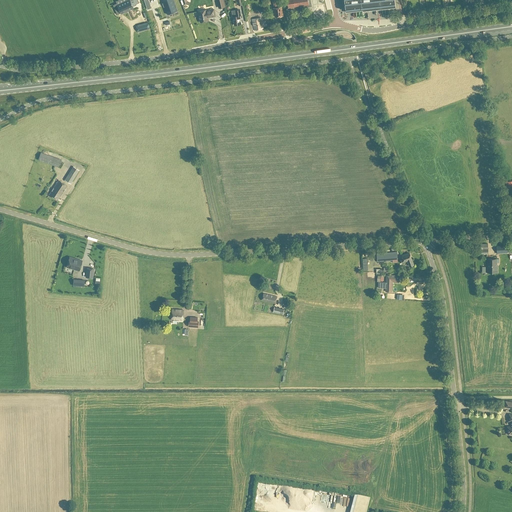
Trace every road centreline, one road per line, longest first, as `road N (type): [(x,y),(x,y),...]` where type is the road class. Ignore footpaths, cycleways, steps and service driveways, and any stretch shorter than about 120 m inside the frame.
road 1 (unclassified): [(0,120),(56,98),(511,36)]
road 2 (primary): [(511,26),(9,89)]
road 3 (tertiary): [(0,209),(150,253),(425,247)]
road 4 (unclassified): [(0,65),(131,62),(338,24)]
road 5 (tertiary): [(462,511),(444,309),(425,247)]
road 6 (unclassified): [(338,24),(379,30),(511,9)]
